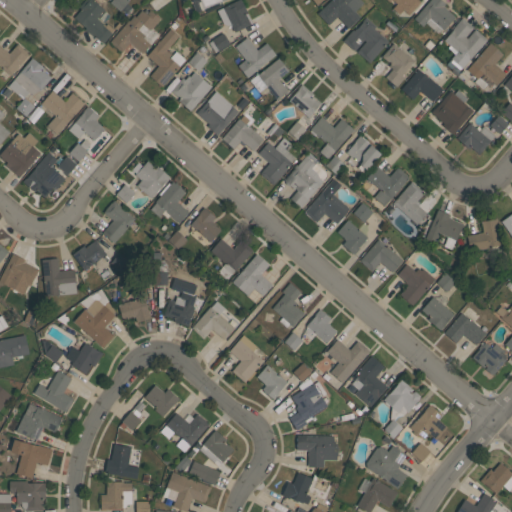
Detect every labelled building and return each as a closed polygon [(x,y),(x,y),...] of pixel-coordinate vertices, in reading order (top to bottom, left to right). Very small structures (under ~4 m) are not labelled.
[(103,43),(94,35),(93,37),(83,28),(84,27),(73,17),(80,9),(77,7),(83,0),(93,0),(104,9),(96,18),(105,26),(107,24),(113,29),(110,32),(111,33),(103,43)] [(119,11),(109,3),(111,0),(127,0),(129,1),(127,3),(131,7),(125,14),(121,10),(119,11)] [(199,0),(223,0),(203,8),(199,0)] [(240,0),(252,23),(234,32),(230,24),(224,24),(217,10),(236,0),(240,0)] [(354,11),(359,17),(348,28),(337,16),(328,24),(317,13),(330,0),(361,0),(363,2),(354,11)] [(386,0),(417,0),(420,2),(408,15),(403,10),(398,15),(391,9),(396,4),(392,0),(390,0),(388,2),(386,0)] [(454,17),(443,30),(441,28),(437,33),(425,23),(422,27),(413,19),(428,0),(441,0),(445,3),(443,6),(454,17)] [(142,53),(129,42),(121,52),(109,41),(129,19),(129,20),(133,15),(135,17),(141,9),(146,14),(149,10),(160,19),(144,37),(151,43),(142,53)] [(342,41),(352,29),(353,30),(356,27),(356,28),(363,21),(362,20),(365,17),(376,26),(374,28),(388,41),(369,63),(356,52),(365,41),(363,40),(354,51),(342,41)] [(461,68),(450,59),(454,54),(451,52),(454,49),(443,40),(453,29),(453,28),(461,18),(473,28),(465,37),(467,39),(475,29),(476,31),(477,30),(485,37),(485,38),(487,39),(461,68)] [(180,66),(162,87),(149,76),(157,66),(146,56),(157,44),(156,43),(158,40),(159,41),(170,29),(178,36),(165,50),(170,54),(168,57),(170,58),(175,51),(185,59),(179,65),(180,66)] [(230,44),(218,51),(218,50),(214,52),(208,43),(212,40),(223,33),(230,44)] [(234,47),(246,37),(257,50),(266,42),(275,54),(247,77),(237,65),(244,60),(234,47)] [(385,77),(392,69),(388,66),(390,64),(381,56),(393,43),(414,61),(402,75),(404,77),(396,87),(385,77)] [(502,54),(493,64),(505,74),(495,85),(482,73),(477,79),(466,69),(489,43),(502,54)] [(16,44),(18,45),(19,45),(27,52),(27,53),(28,54),(10,75),(0,66),(0,46),(8,53),(16,44)] [(187,62),(196,52),(206,61),(197,71),(187,62)] [(13,79),(31,58),(43,68),(42,70),(51,77),(40,89),(30,94),(28,92),(22,99),(8,86),(13,80),(13,79)] [(288,71),(278,78),(288,91),(277,100),(257,75),(278,58),(288,71)] [(400,89),(417,69),(428,77),(442,89),(432,101),(423,94),(419,91),(412,100),(400,89)] [(170,91),(182,77),(184,80),(188,75),(189,77),(194,72),(211,86),(190,111),(177,101),(179,99),(170,91)] [(511,91),(503,84),(511,74),(511,91)] [(308,117),(288,100),(299,88),(298,87),(301,84),(314,94),(311,97),(320,104),(308,117)] [(84,103),(57,135),(46,126),(55,116),(41,103),(52,90),(64,101),(71,92),(84,103)] [(431,112),(450,91),(453,94),(457,90),(466,98),(463,102),(472,110),(452,134),(441,125),(443,123),(431,112)] [(217,135),(207,126),(209,124),(196,113),(215,91),(232,105),(231,106),(238,111),(217,135)] [(24,98),(34,106),(25,116),(15,108),(24,98)] [(511,118),(510,121),(500,112),(509,102),(511,104),(511,118)] [(94,140),(84,132),(78,139),(67,130),(83,111),(87,106),(89,108),(89,107),(96,113),(96,114),(98,115),(95,119),(97,121),(97,122),(104,128),(94,140)] [(0,111),(3,114),(0,117),(0,123),(9,132),(0,142),(0,111)] [(263,139),(253,151),(240,140),(233,148),(221,138),(238,118),(239,119),(243,115),(249,120),(245,124),(248,127),(249,126),(263,139)] [(499,134),(489,125),(498,115),(508,123),(499,134)] [(326,143),(309,129),(320,116),(333,127),(340,118),(353,129),(344,141),(343,140),(327,159),(319,151),(326,143)] [(297,139),(287,131),(296,121),(305,129),(297,139)] [(478,131),(483,125),(495,135),(478,154),(469,146),(468,148),(456,138),(469,123),(478,131)] [(0,155),(0,153),(18,133),(23,138),(28,132),(38,140),(33,146),(40,152),(19,177),(5,165),(7,162),(0,155)] [(381,153),(366,170),(364,168),(361,171),(357,167),(359,165),(345,152),(355,141),(355,140),(359,135),(370,145),(370,144),(381,153)] [(267,141),(274,147),(283,137),(291,144),(286,150),(294,157),(290,162),(291,163),(272,184),(259,173),(268,163),(257,153),(267,141)] [(87,151),(78,161),(68,153),(77,142),(79,144),(84,139),(90,143),(85,149),(87,151)] [(51,166),(64,178),(55,189),(53,187),(44,197),(36,190),(34,192),(23,182),(35,168),(34,167),(48,151),(57,159),(51,166)] [(294,189),(283,180),(308,152),(318,161),(312,168),(316,172),(319,178),(323,181),(300,207),(290,198),(297,190),(295,188),(294,189)] [(76,164),(67,175),(57,166),(66,155),(76,164)] [(344,164),(335,174),(325,165),(334,155),(344,164)] [(134,175),(136,173),(131,169),(138,162),(142,166),(147,161),(155,168),(157,166),(169,177),(150,198),(136,185),(141,180),(134,175)] [(383,206),(373,197),(380,190),(365,176),(375,164),(388,176),(397,167),(398,169),(399,168),(409,177),(383,206)] [(304,211),(332,178),(341,185),(333,194),(349,208),(337,223),(324,212),(316,222),(304,211)] [(185,192),(176,202),(188,211),(178,223),(169,215),(167,218),(161,213),(158,216),(149,209),(155,202),(154,201),(160,195),(158,194),(168,183),(169,184),(172,181),(185,192)] [(392,203),(411,181),(424,193),(415,203),(426,213),(416,224),(392,203)] [(116,194),(124,184),(134,193),(126,203),(116,194)] [(112,220),(103,212),(105,210),(105,209),(111,202),(111,203),(113,200),(134,218),(114,242),(102,232),(112,220)] [(372,212),(363,222),(352,213),(361,202),(372,212)] [(190,225),(199,214),(198,213),(203,207),(215,217),(211,221),(215,224),(214,224),(220,230),(210,242),(190,225)] [(442,246),(447,237),(439,233),(435,242),(424,237),(437,209),(450,215),(449,217),(452,218),(452,219),(463,224),(451,250),(442,246)] [(511,238),(500,221),(511,212),(511,238)] [(496,219),(500,246),(469,251),(467,235),(477,234),(477,233),(482,232),(480,221),(496,219)] [(367,237),(358,247),(359,248),(354,254),(342,244),(345,240),(343,238),(344,238),(337,231),(347,220),(367,237)] [(167,240),(176,230),(187,239),(178,249),(167,240)] [(372,271),(360,260),(378,239),(379,240),(384,234),(392,241),(387,247),(402,260),(392,273),(379,262),(372,271)] [(234,271),(227,278),(226,277),(225,279),(218,273),(219,272),(218,270),(224,263),(210,251),(221,238),(233,248),(240,239),(252,250),(234,271)] [(71,254),(84,245),(85,247),(95,239),(106,254),(84,271),(71,254)] [(0,261),(0,244),(8,252),(0,261)] [(38,269),(30,286),(28,284),(23,294),(0,282),(0,277),(12,253),(24,260),(23,262),(38,269)] [(120,273),(109,263),(118,253),(129,263),(120,273)] [(247,296),(231,282),(239,272),(242,269),(256,254),(268,264),(260,274),(271,284),(262,295),(254,288),(247,296)] [(76,293),(44,296),(41,259),(57,257),(59,271),(73,269),(76,293)] [(407,285),(396,275),(406,264),(415,271),(418,268),(421,270),(422,268),(434,279),(412,305),(399,294),(407,285)] [(446,291),(436,282),(444,272),(455,281),(446,291)] [(195,296),(191,308),(194,308),(188,327),(172,321),(173,320),(162,316),(168,298),(174,300),(175,296),(179,297),(181,293),(170,289),(173,278),(195,285),(192,295),(195,296)] [(293,300),(297,303),(295,305),(304,313),(292,326),(271,308),(284,294),(281,291),(289,282),(300,292),(293,300)] [(150,318),(136,322),(135,317),(122,321),(117,304),(144,296),(150,318)] [(440,330),(427,319),(429,317),(420,310),(433,296),(453,314),(440,330)] [(114,311),(113,313),(114,315),(104,327),(113,335),(103,347),(73,321),(84,308),(85,309),(95,298),(97,300),(103,306),(107,301),(114,311)] [(224,308),(219,314),(233,328),(223,340),(211,329),(203,339),(190,328),(209,306),(210,307),(216,300),(224,308)] [(495,312),(500,305),(506,309),(511,302),(511,328),(500,318),(501,317),(495,312)] [(330,319),(327,322),(330,324),(329,325),(336,331),(325,343),(305,326),(316,314),(315,314),(319,309),(330,319)] [(475,345),(462,334),(455,343),(443,333),(460,312),(485,333),(475,345)] [(302,340),(293,350),(283,341),(292,332),(302,340)] [(0,340),(24,335),(28,353),(11,357),(13,364),(0,366),(0,340)] [(231,371),(239,361),(228,351),(242,335),(256,346),(252,351),(263,360),(244,382),(231,371)] [(356,340),(369,351),(342,383),(330,372),(338,362),(326,351),(336,339),(349,349),(356,340)] [(44,354),(41,340),(45,340),(62,352),(55,362),(44,354)] [(78,350),(84,342),(97,351),(98,350),(102,353),(94,366),(91,364),(85,374),(70,364),(71,362),(64,357),(72,346),(78,350)] [(507,356),(504,359),(505,360),(492,376),(484,369),(486,367),(485,366),(483,368),(471,357),(484,342),(491,348),(495,343),(503,351),(502,352),(507,356)] [(368,405),(354,393),(357,389),(351,383),(356,378),(353,376),(371,355),(384,367),(375,376),(387,386),(378,396),(377,395),(368,405)] [(301,381),(292,371),(302,363),(311,373),(301,381)] [(273,399),(261,389),(265,385),(263,384),(264,383),(256,377),(266,364),(287,382),(273,399)] [(33,393),(39,383),(47,388),(57,370),(71,378),(62,393),(73,399),(67,410),(66,410),(65,412),(33,393)] [(290,397),(300,390),(298,386),(309,379),(313,384),(317,381),(325,393),(321,396),(327,405),(311,416),(312,418),(306,422),(306,423),(296,430),(289,418),(297,412),(295,408),(297,406),(290,397)] [(391,407),(382,399),(388,393),(397,383),(397,382),(400,379),(413,389),(410,392),(411,392),(415,391),(419,395),(419,399),(407,412),(406,411),(402,415),(398,417),(394,421),(392,419),(391,420),(389,419),(391,407)] [(144,397),(154,385),(161,390),(164,392),(167,388),(179,398),(173,405),(172,404),(162,416),(154,409),(156,408),(144,397)] [(0,386),(10,395),(0,405),(0,386)] [(36,441),(15,430),(29,403),(36,406),(37,406),(61,418),(54,432),(43,427),(36,441)] [(409,427),(414,421),(415,421),(425,410),(429,404),(440,414),(437,418),(446,427),(435,439),(428,433),(422,439),(418,435),(417,437),(412,432),(413,431),(409,427)] [(131,430),(121,421),(130,411),(140,419),(131,430)] [(208,424),(190,446),(189,445),(183,452),(175,445),(181,438),(174,432),(168,438),(160,431),(176,412),(183,419),(188,414),(193,417),(196,413),(208,424)] [(391,420),(392,419),(394,421),(402,427),(393,437),(383,429),(391,420)] [(233,449),(221,462),(220,462),(217,465),(198,449),(202,445),(201,444),(214,429),(226,440),(224,442),(233,449)] [(336,460),(323,459),(323,466),(307,466),(308,450),(296,449),(296,434),(334,436),(334,443),(336,443),(336,460)] [(15,473),(20,455),(9,452),(13,439),(38,446),(38,445),(51,448),(47,464),(35,461),(31,478),(15,473)] [(421,461),(411,453),(419,442),(429,451),(421,461)] [(127,465),(138,467),(136,478),(104,473),(106,459),(110,460),(113,444),(130,447),(127,465)] [(397,489),(384,481),(385,479),(366,468),(365,462),(376,448),(380,446),(387,451),(392,445),(406,454),(397,468),(406,474),(397,489)] [(188,473),(193,461),(219,472),(214,484),(188,473)] [(479,480),(490,468),(492,470),(499,462),(511,474),(511,475),(511,486),(508,491),(502,486),(495,494),(479,480)] [(191,497),(186,511),(172,506),(174,501),(162,496),(171,471),(210,486),(204,502),(191,497)] [(281,495),(287,481),(292,483),(293,481),(297,472),(312,478),(305,494),(310,496),(307,504),(302,501),(301,502),(289,497),(288,498),(281,495)] [(367,511),(356,505),(372,478),(397,492),(388,507),(376,500),(369,511),(367,511)] [(44,482),(44,498),(42,498),(42,510),(24,510),(21,505),(20,504),(16,504),(15,494),(12,494),(9,491),(9,480),(27,480),(27,482),(44,482)] [(101,509),(100,495),(106,494),(105,482),(123,481),(123,482),(131,482),(131,503),(128,503),(122,509),(101,509)] [(0,511),(0,493),(10,493),(10,511),(0,511)] [(455,511),(464,499),(475,506),(483,493),(496,501),(490,510),(493,511),(455,511)] [(135,511),(135,501),(148,501),(148,511),(135,511)] [(310,511),(313,507),(315,508),(318,502),(327,508),(325,511),(310,511)]
